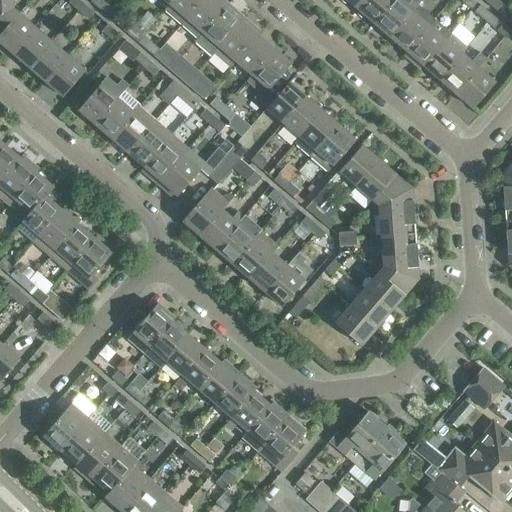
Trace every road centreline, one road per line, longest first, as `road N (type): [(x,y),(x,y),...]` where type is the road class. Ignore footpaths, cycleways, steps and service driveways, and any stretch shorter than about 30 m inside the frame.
road 1 (residential): [(474,291),(407,374),(325,391),(300,385),(155,262)]
road 2 (unclassified): [(466,158),(281,0)]
road 3 (residential): [(155,262),(148,215),(0,88)]
road 4 (residential): [(0,437),(155,262)]
road 5 (unknown): [(343,389),(338,414),(286,481),(304,511)]
road 6 (unclassified): [(474,291),(466,158)]
